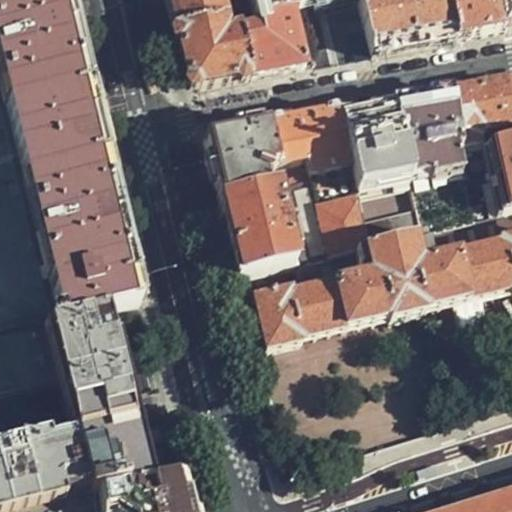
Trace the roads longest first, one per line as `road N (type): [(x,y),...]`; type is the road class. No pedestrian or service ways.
road 1 (primary): [(260,511),(159,132)]
road 2 (residential): [(511,61),(159,132)]
road 3 (primary): [(136,172),(223,511)]
road 4 (primary): [(95,0),(136,172)]
road 5 (tertiary): [(511,467),(359,511)]
road 6 (primary): [(159,132),(128,0)]
